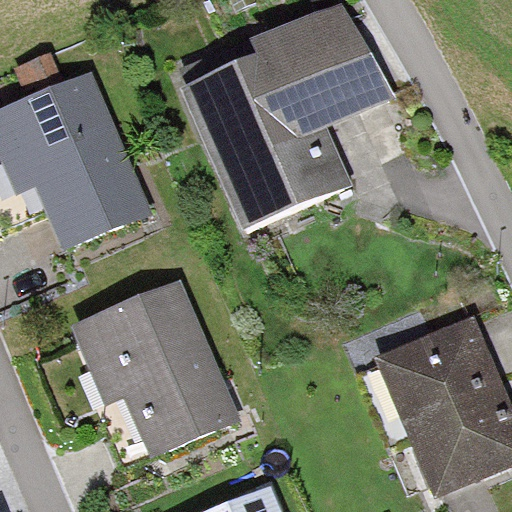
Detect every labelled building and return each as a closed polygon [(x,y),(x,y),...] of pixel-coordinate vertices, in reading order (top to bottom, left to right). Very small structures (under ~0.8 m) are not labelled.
[(331,129),(396,101),(341,4),(247,44),(253,57),(175,90),(240,239),(357,189),(331,129)] [(17,78),(28,105),(57,92),(47,66),(17,78)] [(137,175),(93,77),(57,92),(28,105),(0,117),(0,146),(21,194),(40,185),(71,255),(156,218),(137,175)] [(226,385),(182,283),(72,330),(90,373),(85,375),(126,468),(241,419),(226,385)] [(476,319),(374,364),(438,506),(511,473),(511,397),(506,386),(476,319)] [(282,511),(273,489),(218,511),(282,511)]
